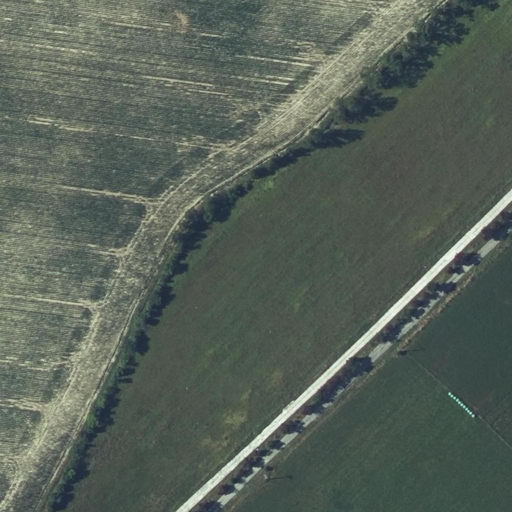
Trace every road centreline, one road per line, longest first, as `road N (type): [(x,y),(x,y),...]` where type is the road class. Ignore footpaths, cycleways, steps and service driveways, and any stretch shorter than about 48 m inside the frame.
road 1 (track): [(179,511),(511,190)]
road 2 (track): [(511,216),(206,511)]
